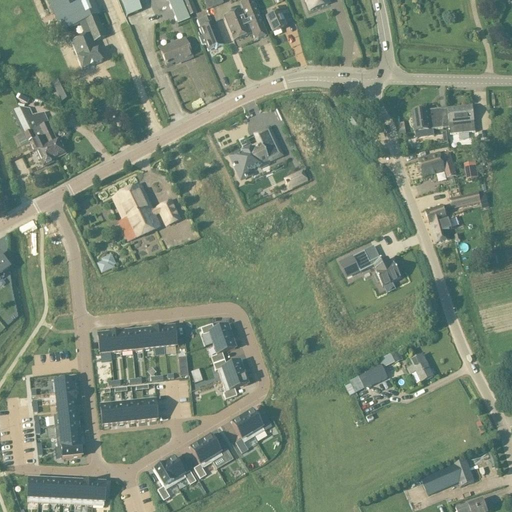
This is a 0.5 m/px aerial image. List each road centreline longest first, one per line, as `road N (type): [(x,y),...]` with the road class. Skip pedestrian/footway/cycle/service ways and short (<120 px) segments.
road 1 (unclassified): [(511,458),(426,250),(379,105),(380,80)]
road 2 (residential): [(126,472),(256,394),(262,381),(240,316),(227,308),(82,322)]
road 3 (residential): [(50,201),(286,81)]
road 4 (residential): [(82,322),(97,470),(126,472)]
road 5 (unclassified): [(511,82),(380,80)]
road 6 (residential): [(50,201),(73,248),(82,322)]
